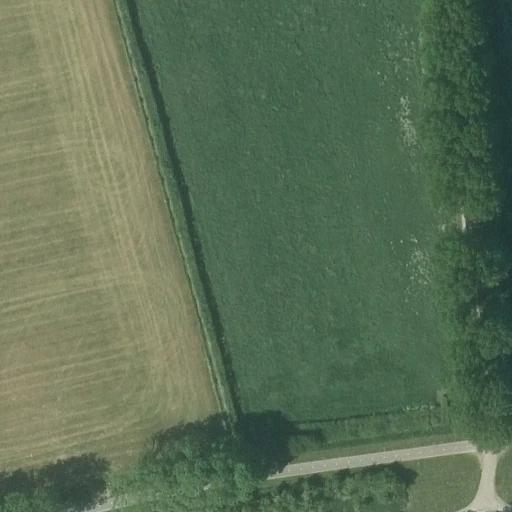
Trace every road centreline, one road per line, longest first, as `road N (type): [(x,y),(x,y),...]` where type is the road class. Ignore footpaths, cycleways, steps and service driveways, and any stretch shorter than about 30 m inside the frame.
road 1 (track): [(221,485),(224,458),(235,446),(117,0)]
road 2 (unknown): [(475,0),(511,225)]
road 3 (unknown): [(511,395),(483,449),(488,511)]
